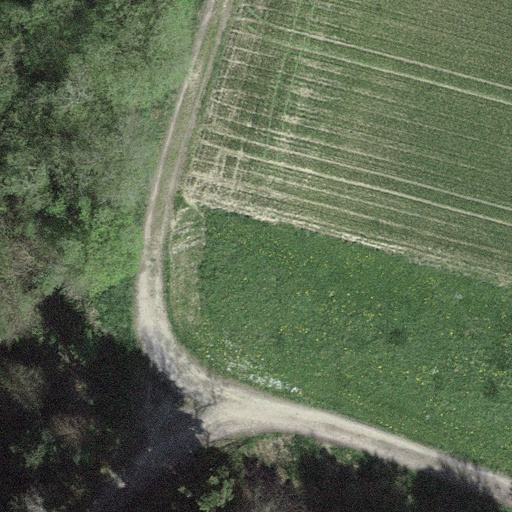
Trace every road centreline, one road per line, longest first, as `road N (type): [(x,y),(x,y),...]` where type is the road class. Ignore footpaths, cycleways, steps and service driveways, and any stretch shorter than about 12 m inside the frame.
road 1 (track): [(220,0),(147,304),(179,387)]
road 2 (track): [(470,511),(179,387)]
road 3 (track): [(179,387),(81,511)]
